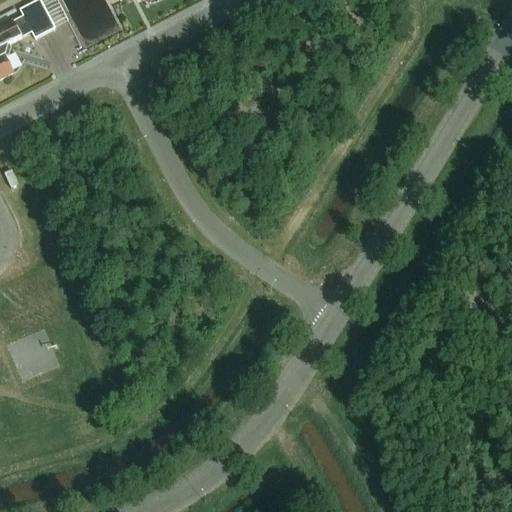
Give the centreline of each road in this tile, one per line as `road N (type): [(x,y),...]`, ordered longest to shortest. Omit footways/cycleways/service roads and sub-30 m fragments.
road 1 (residential): [(334,318),(208,230),(119,64)]
road 2 (tertiary): [(334,318),(511,36)]
road 3 (tertiary): [(159,511),(242,449),(334,318)]
road 4 (residential): [(119,64),(238,0)]
road 5 (residential): [(0,126),(119,64)]
